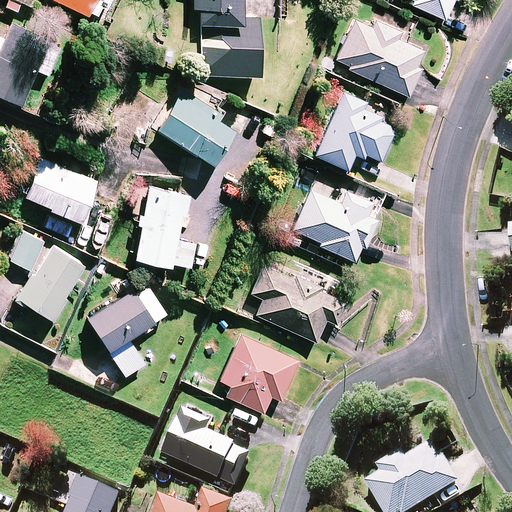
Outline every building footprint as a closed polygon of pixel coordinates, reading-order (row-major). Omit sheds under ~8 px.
[(16,13),(21,2),(28,5),(30,0),(55,0),(84,13),(86,9),(94,13),(98,5),(105,8),(108,0),(7,0),(4,8),(16,13)] [(193,0),(192,21),(237,23),(237,0),(193,0)] [(297,0),(281,0),(281,20),(297,20),(297,0)] [(411,0),(410,4),(445,19),(453,0),(411,0)] [(335,63),(407,95),(420,66),(416,64),(422,50),(395,38),(405,17),(392,11),(382,32),(354,19),(335,63)] [(257,17),(244,17),(244,30),(203,29),(202,73),(256,75),(257,17)] [(59,44),(10,22),(3,38),(0,36),(0,94),(19,103),(35,68),(45,73),(59,44)] [(209,107),(179,88),(155,128),(209,161),(230,127),(206,112),(209,107)] [(365,102),(340,91),(314,155),(346,168),(353,151),(378,161),(394,121),(362,108),(365,102)] [(24,195),(46,204),(44,208),(83,223),(89,206),(83,204),(93,178),(39,157),(24,195)] [(186,192),(143,185),(132,257),(189,266),(193,242),(174,239),(178,211),(183,212),(186,192)] [(359,245),(363,246),(375,218),(365,214),(371,201),(344,190),(339,202),(308,188),(291,228),(318,240),(317,244),(353,259),(359,245)] [(66,235),(70,224),(49,215),(44,226),(66,235)] [(42,239),(22,231),(9,260),(29,269),(42,239)] [(80,263),(47,244),(17,297),(49,316),(80,263)] [(290,277),(262,265),(250,292),(262,297),(255,314),(313,340),(324,318),(334,322),(344,300),(328,293),(331,288),(293,270),(290,277)] [(151,319),(131,287),(86,316),(106,348),(151,319)] [(296,358),(238,334),(219,378),(229,382),(224,395),(261,411),(269,394),(278,398),(296,358)] [(213,418),(186,405),(163,454),(235,488),(251,455),(206,434),(213,418)] [(368,485),(383,511),(409,511),(458,483),(442,457),(439,458),(430,444),(409,456),(405,450),(375,468),(381,478),(368,485)] [(114,511),(120,498),(81,482),(68,511),(114,511)] [(229,511),(233,504),(203,492),(196,510),(160,496),(153,511),(229,511)] [(145,511),(146,509),(132,503),(127,511),(145,511)]
